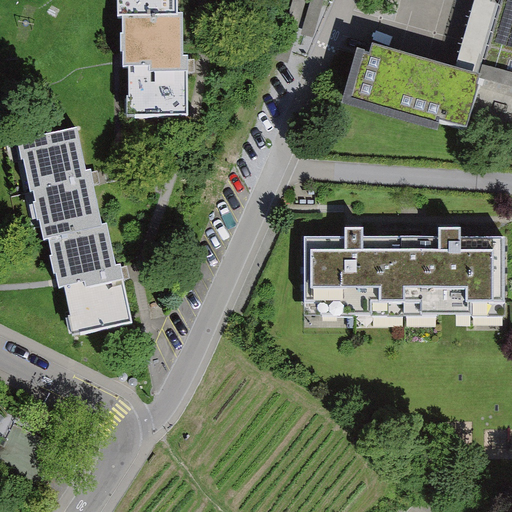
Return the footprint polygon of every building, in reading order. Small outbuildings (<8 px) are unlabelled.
[(116,0),(117,19),(124,18),(128,118),(192,116),(190,66),(189,17),(182,17),(180,0),(116,0)] [(511,0),(499,0),(480,72),(511,80),(511,0)] [(480,75),(353,45),(340,99),(467,128),(480,75)] [(79,130),(17,145),(31,199),(36,198),(57,282),(60,295),(68,293),(80,341),(135,327),(121,273),(98,178),(97,175),(90,175),(79,130)] [(355,236),(312,237),(312,312),(505,317),(505,233),(450,234),(355,236)] [(0,455),(14,420),(0,415),(0,455)]
